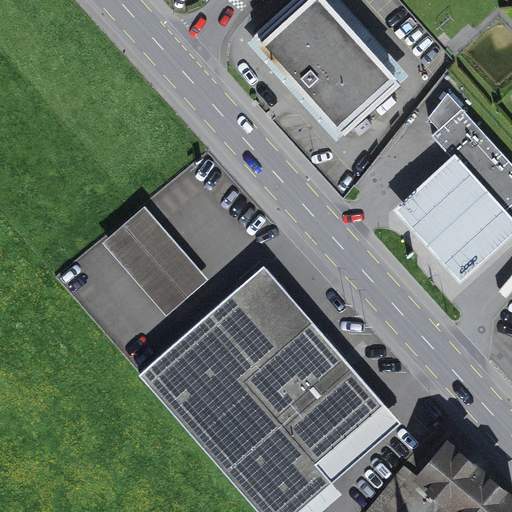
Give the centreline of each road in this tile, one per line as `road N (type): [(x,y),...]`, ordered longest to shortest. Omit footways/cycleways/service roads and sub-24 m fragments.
road 1 (primary): [(116,0),(511,436)]
road 2 (unknown): [(365,0),(415,75),(346,153),(335,153),(249,53)]
